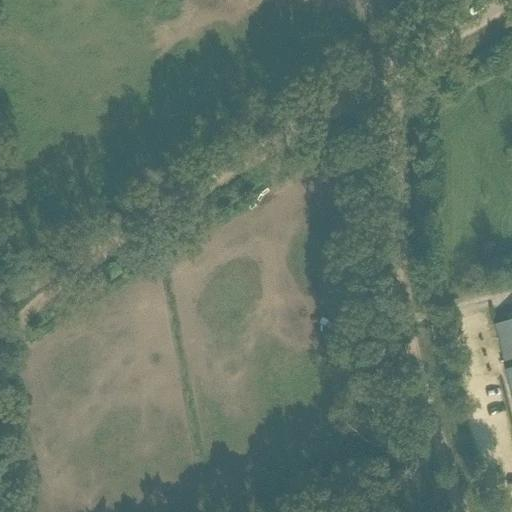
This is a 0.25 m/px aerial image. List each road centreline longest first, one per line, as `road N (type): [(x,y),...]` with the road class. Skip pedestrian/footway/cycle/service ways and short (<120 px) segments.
road 1 (track): [(0,334),(78,274),(385,78)]
road 2 (track): [(385,78),(403,324),(457,511)]
road 3 (unclassified): [(511,0),(385,78)]
